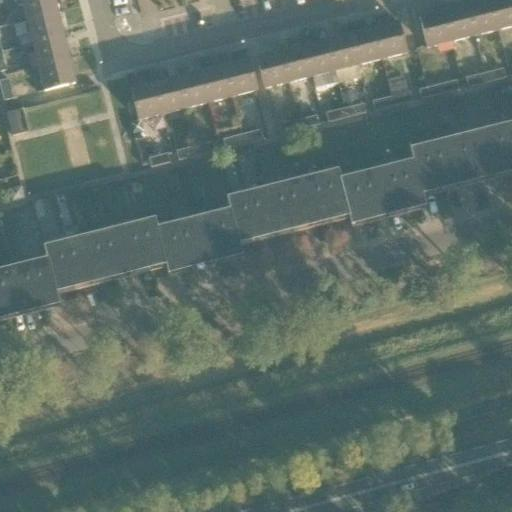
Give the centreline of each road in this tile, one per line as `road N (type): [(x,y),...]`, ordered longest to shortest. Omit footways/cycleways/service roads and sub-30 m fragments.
road 1 (residential): [(0,363),(511,224)]
road 2 (residential): [(383,0),(113,62),(97,0)]
road 3 (secondary): [(278,511),(511,449)]
